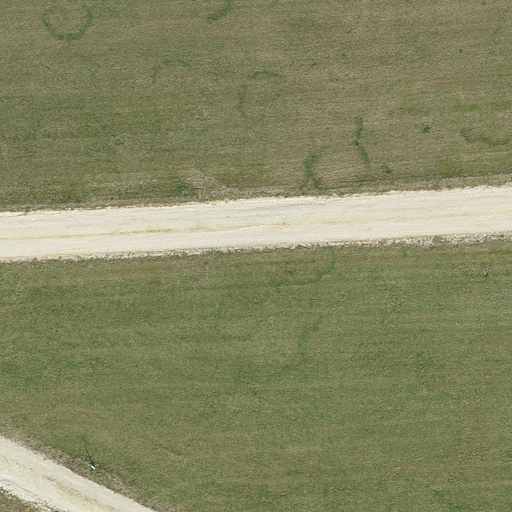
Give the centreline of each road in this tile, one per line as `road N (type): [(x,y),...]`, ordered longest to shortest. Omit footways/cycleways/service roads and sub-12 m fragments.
road 1 (track): [(0,239),(511,212)]
road 2 (track): [(0,456),(109,511)]
